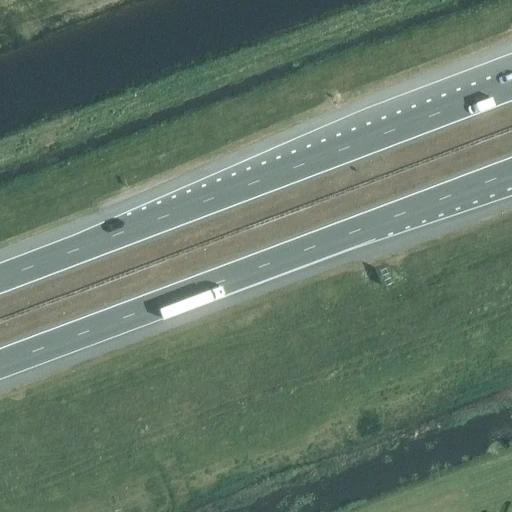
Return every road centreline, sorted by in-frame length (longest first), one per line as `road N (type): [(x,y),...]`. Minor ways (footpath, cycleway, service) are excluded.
road 1 (motorway): [(511,85),(0,279)]
road 2 (motorway): [(0,364),(511,173)]
